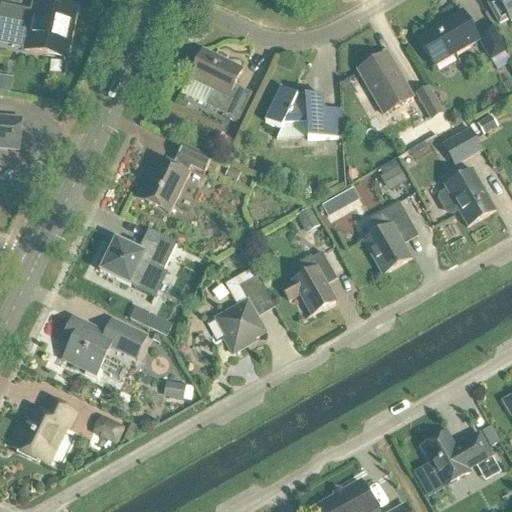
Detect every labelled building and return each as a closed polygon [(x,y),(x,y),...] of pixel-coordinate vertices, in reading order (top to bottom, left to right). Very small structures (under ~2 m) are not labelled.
[(511,0),(497,0),(498,2),(488,7),(499,28),(510,22),(511,25),(511,24),(511,0)] [(67,63),(78,11),(35,2),(33,14),(21,12),(13,49),(25,52),(25,54),(67,63)] [(491,63),(506,54),(491,28),(475,38),(462,15),(445,24),(446,26),(418,42),(434,70),(480,44),(491,63)] [(238,124),(251,97),(235,89),(242,73),(203,54),(189,83),(214,95),(207,109),(238,124)] [(383,119),(413,101),(388,57),(357,75),(383,119)] [(0,77),(0,93),(6,95),(9,80),(0,77)] [(429,91),(417,99),(431,123),(443,116),(429,91)] [(296,104),(297,101),(281,93),(265,126),(281,134),(284,129),(306,127),(307,144),(342,142),(341,113),(324,114),(323,100),(305,101),(305,103),(296,104)] [(483,138),(496,131),(490,119),(477,127),(483,138)] [(0,151),(19,153),(21,123),(0,121),(0,151)] [(470,132),(441,148),(454,171),(483,154),(470,132)] [(225,157),(234,146),(222,137),(213,149),(225,157)] [(204,177),(212,162),(183,148),(172,169),(152,159),(145,174),(150,176),(137,202),(169,218),(187,182),(188,183),(190,178),(188,177),(191,171),(204,177)] [(236,184),(241,174),(229,170),(225,179),(236,184)] [(387,195),(406,185),(398,170),(379,180),(387,195)] [(472,174),(444,190),(447,195),(441,199),(440,203),(448,216),(451,217),(458,213),(468,231),(496,216),(472,174)] [(403,249),(418,240),(399,207),(370,223),(378,236),(363,244),(383,279),(411,263),(403,249)] [(311,213),(298,220),(308,238),(321,231),(311,213)] [(130,290),(142,266),(163,276),(177,247),(149,233),(138,254),(121,245),(120,247),(114,249),(113,249),(100,275),(130,290)] [(312,320),(336,306),(323,284),(334,278),(322,256),(311,262),(316,272),(281,291),(289,305),(300,298),(312,320)] [(247,347),(266,337),(248,304),(215,323),(226,341),(224,342),(233,358),(248,349),(247,347)] [(166,341),(172,328),(136,311),(130,323),(166,341)] [(136,363),(146,341),(112,324),(106,338),(73,322),(62,343),(71,348),(63,363),(87,374),(85,378),(98,384),(103,374),(99,373),(110,351),(136,363)] [(183,403),(186,388),(165,385),(163,401),(183,403)] [(511,399),(503,405),(511,419),(511,418),(511,399)] [(67,432),(75,416),(49,403),(42,418),(31,413),(23,431),(20,430),(10,450),(37,463),(44,450),(50,453),(54,451),(57,445),(56,441),(62,429),(67,432)] [(92,437),(116,448),(125,430),(100,419),(92,437)] [(467,473),(492,460),(479,438),(455,452),(446,437),(421,451),(444,491),(469,477),(467,473)] [(406,511),(405,509),(399,511),(375,511),(361,486),(320,509),(321,511),(406,511)]
